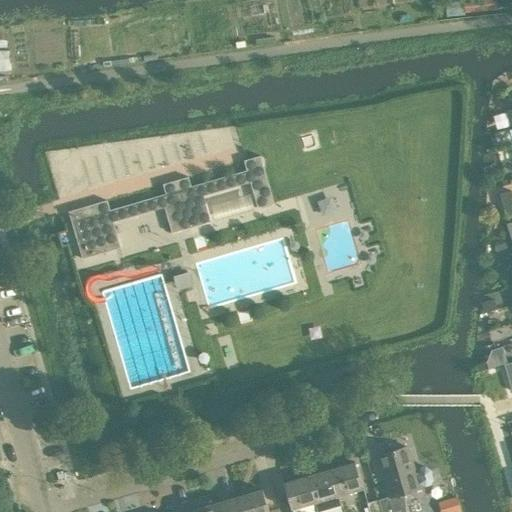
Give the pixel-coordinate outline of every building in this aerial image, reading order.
[(496,0),(474,0),(463,1),(464,10),(497,7),(496,0)] [(121,248),(114,223),(166,207),(173,233),(211,222),(204,196),(250,183),(258,208),(274,204),(261,157),(244,162),(247,171),(192,187),(189,178),(164,186),(166,194),(110,211),(108,201),(70,212),(83,259),(121,248)] [(502,205),(511,201),(511,193),(511,191),(499,195),(502,205)] [(511,201),(502,205),(506,217),(511,214),(511,201)] [(501,297),(489,301),(492,310),(503,307),(501,297)] [(476,365),(476,372),(488,368),(486,362),(476,365)] [(404,511),(403,492),(418,488),(416,484),(418,483),(424,486),(429,484),(432,479),(429,469),(423,467),(418,468),(416,473),(413,474),(405,447),(377,456),(389,497),(378,500),(381,511),(404,511)] [(330,470),(337,495),(361,488),(353,463),(330,470)] [(340,504),(337,495),(330,470),(306,477),(314,502),(317,511),(340,504)] [(314,502),(306,477),(282,484),(290,509),(314,502)] [(267,511),(261,490),(238,497),(241,511),(267,511)] [(214,504),(216,511),(241,511),(238,497),(214,504)] [(440,511),(460,511),(461,511),(456,497),(437,502),(440,511)] [(369,511),(381,511),(378,500),(367,503),(369,511)]
